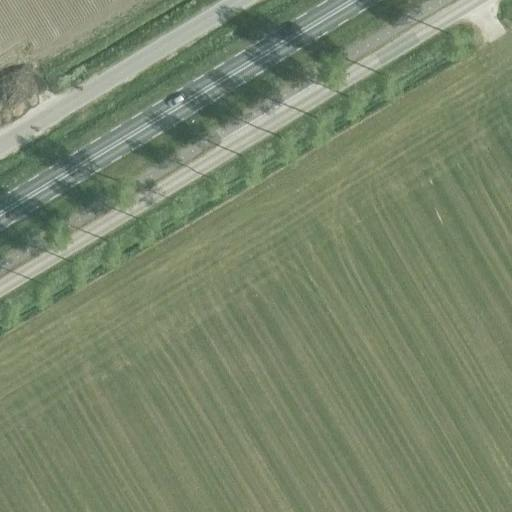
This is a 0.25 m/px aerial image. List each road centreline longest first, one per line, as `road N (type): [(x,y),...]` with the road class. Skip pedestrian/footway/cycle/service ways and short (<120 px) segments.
road 1 (unclassified): [(0,288),(478,0)]
road 2 (primary): [(0,214),(354,0)]
road 3 (unclassified): [(0,145),(240,0)]
